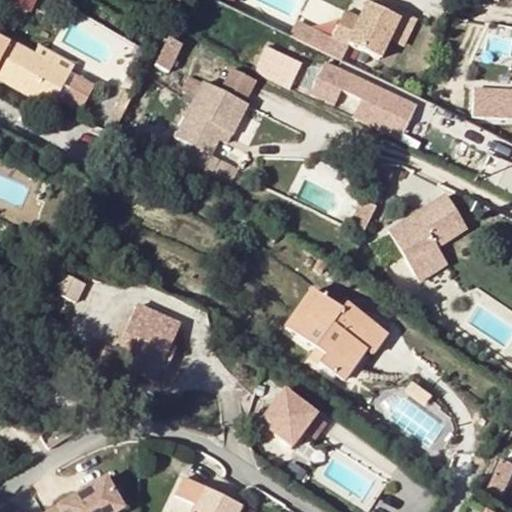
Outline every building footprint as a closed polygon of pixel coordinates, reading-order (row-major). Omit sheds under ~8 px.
[(8,0),(35,11),(39,0),(8,0)] [(386,14),(365,4),(358,18),(343,11),(330,39),(346,47),(347,44),(378,58),(387,38),(397,19),(386,14)] [(27,14),(10,5),(6,12),(23,21),(27,14)] [(389,8),(386,14),(397,19),(387,38),(401,45),(413,20),(389,8)] [(166,35),(154,62),(168,69),(181,42),(166,35)] [(70,74),(35,56),(11,42),(9,45),(0,39),(0,80),(51,108),(70,74)] [(40,46),(35,56),(70,74),(74,65),(40,46)] [(255,71),(290,89),(300,65),(265,48),(255,71)] [(256,75),(232,62),(218,89),(242,101),(256,75)] [(400,114),(406,101),(358,78),(350,96),(359,101),(352,118),(400,141),(410,119),(400,114)] [(178,156),(209,172),(217,157),(210,153),(216,138),(221,128),(230,132),(245,103),(242,101),(218,89),(204,81),(176,135),(186,140),(178,156)] [(501,99),(481,95),(477,112),(498,117),(501,99)] [(416,106),(406,101),(400,114),(410,119),(416,106)] [(224,142),(229,133),(221,128),(216,138),(224,142)] [(511,166),(497,160),(487,182),(511,194),(511,166)] [(373,208),(358,201),(345,227),(359,235),(373,208)] [(468,235),(448,201),(391,236),(418,280),(446,263),(439,252),(468,235)] [(422,286),(450,270),(446,263),(418,280),(422,286)] [(312,292),(286,329),(324,356),(319,364),(343,380),(365,351),(363,349),(378,329),(381,324),(360,308),(356,314),(345,306),(341,313),(312,292)] [(99,369),(122,380),(126,368),(138,374),(154,381),(160,369),(155,366),(165,344),(170,347),(179,326),(138,306),(117,354),(107,349),(99,369)] [(63,325),(37,312),(27,333),(52,347),(63,325)] [(363,349),(365,351),(373,357),(387,336),(378,329),(363,349)] [(155,366),(160,369),(167,373),(177,351),(170,347),(165,344),(155,366)] [(126,368),(122,380),(133,384),(138,374),(126,368)] [(415,381),(393,408),(434,442),(445,429),(424,412),(436,398),(415,381)] [(315,417),(283,393),(259,425),(290,449),(315,417)] [(359,405),(353,416),(370,428),(377,418),(359,405)] [(511,468),(511,460),(502,455),(487,485),(500,492),(511,468)] [(105,478),(44,511),(115,511),(122,508),(105,478)] [(237,511),(240,507),(184,479),(174,497),(193,508),(203,511),(202,511),(237,511)]
